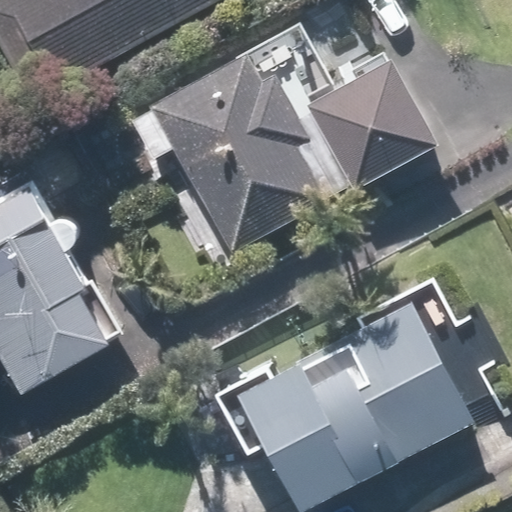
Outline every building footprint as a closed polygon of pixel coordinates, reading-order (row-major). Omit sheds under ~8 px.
[(0,0),(0,20),(42,96),(217,0),(0,0)] [(163,96),(244,245),(457,130),(410,44),(324,91),(328,99),(316,106),(292,63),(281,69),(265,41),(163,96)] [(135,326),(49,173),(0,200),(0,346),(18,336),(42,378),(135,326)] [(415,208),(365,237),(382,266),(432,237),(415,208)] [(429,289),(263,377),(326,496),(493,408),(429,289)]
